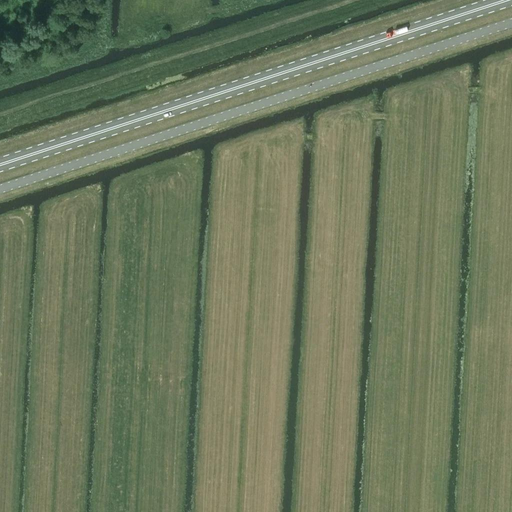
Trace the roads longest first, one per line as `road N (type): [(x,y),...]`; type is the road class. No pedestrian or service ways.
road 1 (unclassified): [(511,23),(0,189)]
road 2 (primary): [(0,163),(506,0)]
